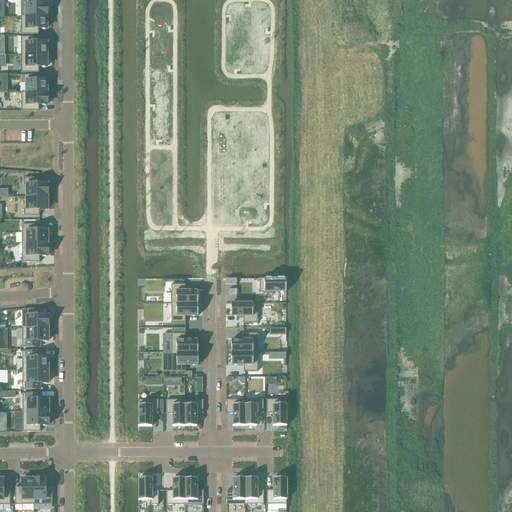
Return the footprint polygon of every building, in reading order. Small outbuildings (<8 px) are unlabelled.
[(38,0),(20,0),(21,17),(46,17),(46,5),(38,5),(38,0)] [(46,17),(21,17),(21,35),(38,35),(38,29),(47,29),(46,17)] [(38,37),(21,37),(21,55),(47,55),(47,43),(38,43),(38,37)] [(47,55),(21,55),(21,73),(38,73),(38,67),(47,67),(47,55)] [(38,75),(23,75),(23,83),(26,83),(26,92),(26,93),(47,93),(47,81),(38,81),(38,75)] [(26,92),(21,92),(21,111),(39,111),(39,105),(47,105),(47,93),(26,93),(26,92)] [(39,178),(24,178),(24,186),(26,186),(26,197),(47,197),(47,185),(39,185),(39,178)] [(26,209),(24,209),(24,216),(39,216),(39,210),(47,210),(47,197),(26,197),(26,209)] [(39,225),(21,225),(21,244),(47,244),(47,231),(39,231),(39,225)] [(47,244),(21,244),(21,263),(39,263),(39,256),(47,256),(47,244)] [(264,279),(259,279),(259,292),(264,292),(264,293),(264,292),(285,292),(285,293),(285,279),(264,279)] [(185,285),(171,285),(171,304),(197,304),(197,291),(185,291),(185,285)] [(231,303),(230,317),(231,317),(243,317),(243,324),(257,324),(257,304),(252,304),(252,303),(252,304),(231,304),(231,303)] [(197,304),(171,304),(171,323),(185,323),(185,317),(197,316),(197,317),(197,304)] [(39,310),(22,310),(22,329),(48,329),(48,316),(39,316),(39,310)] [(48,329),(22,329),(22,348),(39,348),(39,341),(48,341),(48,329)] [(171,334),(171,353),(197,353),(197,340),(185,341),(185,334),(185,329),(171,329),(171,334)] [(231,340),(231,353),(257,353),(257,334),(243,334),(243,340),(231,340)] [(39,352),(22,352),(22,371),(48,371),(48,358),(39,358),(39,352)] [(197,353),(171,353),(171,372),(185,372),(185,366),(197,366),(197,353)] [(257,353),(231,353),(231,366),(243,366),(243,372),(257,372),(257,353)] [(48,371),(22,371),(22,390),(40,390),(40,383),(48,383),(48,371)] [(40,394),(22,394),(22,413),(48,413),(48,400),(40,400),(40,394)] [(138,405),(138,406),(138,426),(138,427),(151,427),(151,426),(151,414),(158,414),(158,400),(138,400),(138,405)] [(184,400),(166,400),(166,414),(172,414),(172,426),(172,427),(184,427),(184,400)] [(203,400),(184,400),(184,427),(196,427),(196,426),(196,414),(203,414),(203,400)] [(244,400),(226,400),(226,414),(232,414),(232,426),(244,426),(244,400)] [(263,400),(244,400),(244,426),(257,426),(256,426),(256,414),(263,414),(263,400)] [(286,400),(266,400),(266,414),(272,414),(273,426),(272,426),(286,426),(286,400)] [(48,413),(22,413),(22,432),(40,432),(40,426),(48,426),(48,413)] [(233,491),(226,491),(226,505),(245,505),(245,478),(232,478),(232,479),(233,479),(233,491)] [(257,478),(245,478),(245,505),(263,505),(263,491),(257,491),(257,479),(257,478)] [(273,491),(266,491),(266,505),(286,505),(286,500),(286,499),(286,479),(286,478),(272,478),(272,479),(273,479),(273,491)] [(3,479),(0,479),(0,505),(10,505),(10,487),(3,487),(3,479)] [(21,487),(15,487),(15,505),(33,505),(33,479),(21,479),(21,487)] [(45,479),(33,479),(33,505),(52,505),(52,487),(45,487),(45,479)] [(152,479),(138,479),(138,500),(150,500),(150,505),(158,505),(158,491),(152,491),(151,479),(152,479)] [(172,491),(166,491),(166,505),(184,505),(184,479),(172,479),(172,491)] [(197,479),(184,479),(184,505),(203,505),(203,491),(196,491),(196,479),(197,479)]
